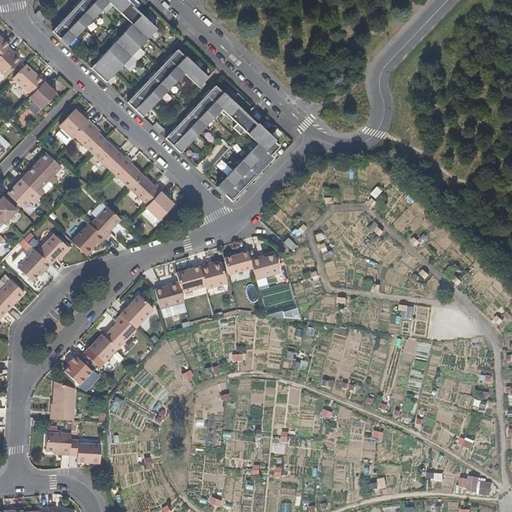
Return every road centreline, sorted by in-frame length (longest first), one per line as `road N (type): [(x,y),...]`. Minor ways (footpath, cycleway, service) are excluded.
road 1 (track): [(198,511),(160,471),(158,434),(205,382),(271,374),(420,439)]
road 2 (residential): [(449,0),(384,70),(375,134),(344,149),(315,137)]
road 3 (residential): [(82,83),(216,210),(224,228)]
road 4 (residential): [(315,137),(173,0)]
road 5 (residential): [(18,385),(22,332),(33,317),(69,281),(136,257)]
road 6 (unknown): [(498,490),(492,339),(468,309)]
road 7 (track): [(496,480),(495,499),(415,495),(341,511)]
road 8 (residential): [(18,385),(136,257)]
road 9 (residential): [(224,228),(315,137)]
road 10 (residential): [(0,173),(82,83)]
